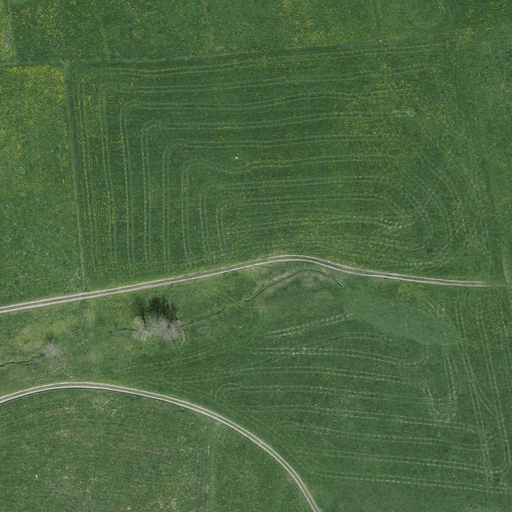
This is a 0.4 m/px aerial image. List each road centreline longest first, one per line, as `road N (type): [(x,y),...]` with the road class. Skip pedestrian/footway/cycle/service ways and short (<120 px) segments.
road 1 (track): [(0,309),(285,255),(386,277),(502,282)]
road 2 (track): [(0,399),(73,385),(168,397),(270,449),(316,511)]
